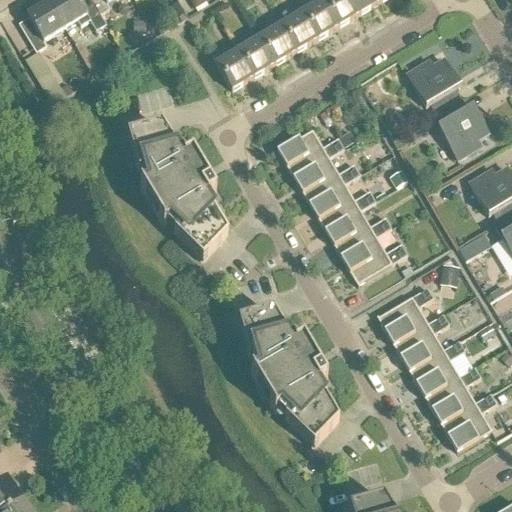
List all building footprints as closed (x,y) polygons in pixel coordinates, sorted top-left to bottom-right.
[(62,0),(49,8),(65,36),(87,23),(96,38),(106,32),(100,22),(86,0),(62,0)] [(107,11),(125,0),(86,0),(100,22),(110,16),(107,11)] [(194,14),(205,8),(200,0),(193,0),(188,4),(194,14)] [(361,20),(348,0),(332,0),(323,6),(339,33),(361,20)] [(382,7),(378,0),(348,0),(361,20),(382,7)] [(339,33),(323,6),(302,19),(318,46),(339,33)] [(43,50),(65,36),(49,8),(26,22),(29,25),(19,31),(36,60),(38,58),(45,54),(43,50)] [(177,25),(186,20),(179,8),(170,14),(177,25)] [(318,46),(302,19),(280,32),(296,59),(318,46)] [(145,40),(145,27),(133,27),(133,40),(145,40)] [(296,59),(280,32),(259,45),(275,72),(296,59)] [(275,72),(259,45),(237,58),(253,84),(275,72)] [(38,58),(36,60),(25,67),(53,112),(65,104),(38,58)] [(253,84),(237,58),(216,71),(232,97),(253,84)] [(455,97),(459,94),(443,67),(432,74),(429,68),(406,82),(425,115),(429,112),(435,123),(462,107),(455,97)] [(477,149),(488,142),(472,115),(468,118),(462,107),(435,123),(442,133),(438,136),(457,168),(480,155),(477,149)] [(330,126),(341,120),(336,110),(324,116),(330,126)] [(191,164),(182,169),(163,137),(128,147),(141,193),(139,194),(163,234),(165,233),(200,267),(225,241),(206,208),(214,203),(214,204),(215,203),(192,163),(190,164),(191,164)] [(312,138),(278,159),(294,187),(328,166),(344,157),(338,146),(322,156),(312,138)] [(338,182),(328,166),(294,187),(310,213),(344,192),(360,183),(354,173),(338,182)] [(511,223),(511,186),(506,176),(495,183),(491,177),(468,191),(488,223),(492,221),(498,231),(511,223)] [(395,196),(407,188),(401,177),(389,185),(395,196)] [(354,208),(344,192),(310,213),(326,239),(360,219),(376,210),(369,199),(354,208)] [(384,198),(375,204),(378,208),(387,202),(384,198)] [(370,235),(360,219),(326,239),(341,266),(376,245),(391,236),(385,226),(370,235)] [(511,223),(498,231),(504,242),(500,244),(511,263),(511,223)] [(474,249),(479,256),(489,250),(484,242),(474,249)] [(385,261),(376,245),(341,266),(358,294),(359,293),(358,292),(407,263),(401,252),(385,261)] [(459,275),(443,273),(441,290),(456,292),(459,275)] [(377,324),(376,325),(393,352),(427,332),(418,316),(433,307),(427,296),(378,325),(377,324)] [(326,389),(302,349),(301,350),(302,350),(293,355),(274,323),(239,333),(252,379),(250,380),(274,420),(276,419),(311,452),(336,427),(336,426),(317,394),(325,389),(325,390),(326,389)] [(443,323),(427,332),(393,352),(409,379),(443,358),(434,342),(449,333),(443,323)] [(493,344),(495,336),(487,334),(485,342),(493,344)] [(459,349),(443,358),(409,379),(425,405),(459,385),(449,369),(465,359),(459,349)] [(508,373),(511,368),(511,364),(506,359),(500,365),(508,373)] [(474,375),(459,385),(425,405),(441,432),(475,411),(465,395),(481,386),(474,375)] [(491,439),(481,422),(496,412),(490,402),(475,411),(441,432),(457,459),(491,439)] [(0,511),(12,511),(21,506),(6,484),(0,488),(0,511)]
